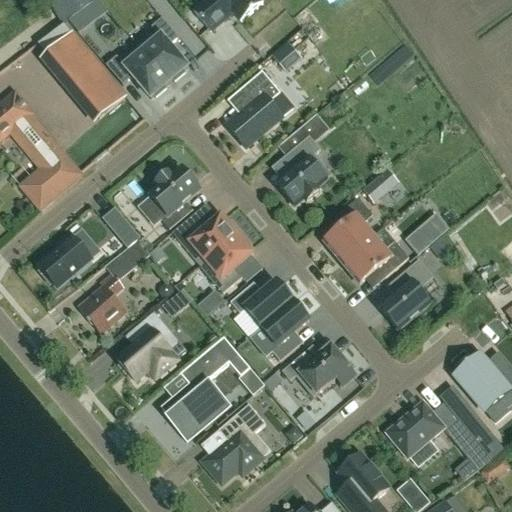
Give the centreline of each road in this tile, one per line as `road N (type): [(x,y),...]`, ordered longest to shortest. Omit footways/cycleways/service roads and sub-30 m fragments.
road 1 (residential): [(237,511),(403,378),(175,120),(0,267)]
road 2 (unclassified): [(159,511),(0,323)]
road 3 (unknown): [(175,120),(223,76),(163,0)]
